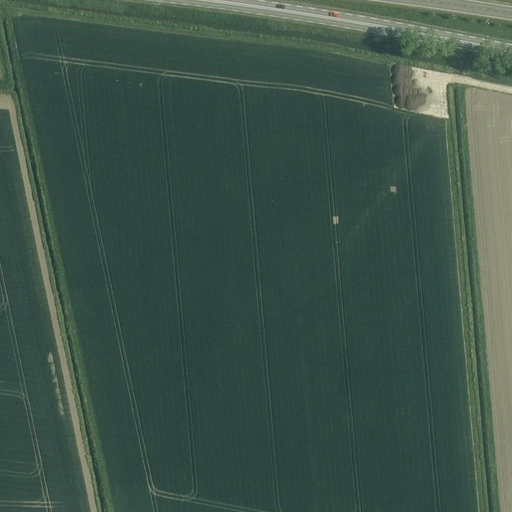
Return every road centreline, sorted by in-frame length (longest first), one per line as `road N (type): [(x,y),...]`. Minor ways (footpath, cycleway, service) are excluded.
road 1 (track): [(458,80),(495,511)]
road 2 (track): [(0,100),(10,108),(94,511)]
road 3 (primary): [(511,52),(199,0)]
road 4 (track): [(511,91),(391,67)]
